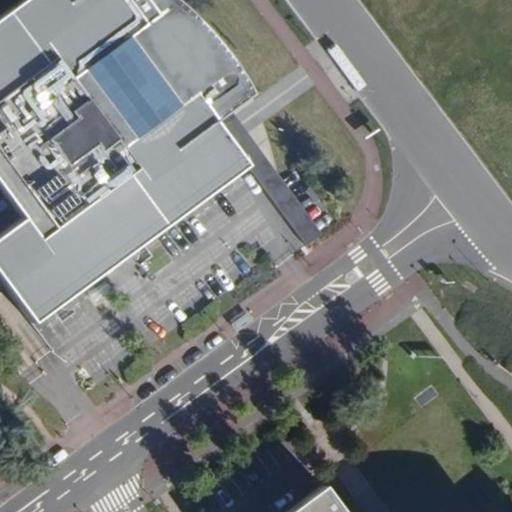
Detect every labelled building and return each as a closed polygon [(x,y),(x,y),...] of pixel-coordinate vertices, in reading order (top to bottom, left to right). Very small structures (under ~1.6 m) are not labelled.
[(201,103),(217,92),(218,92),(219,92),(220,92),(226,91),(231,86),(233,79),(230,71),(223,67),(217,67),(214,68),(210,71),(207,77),(207,78),(207,79),(204,81),(147,3),(144,0),(17,0),(0,13),(0,280),(30,320),(245,162),(201,103)] [(151,0),(147,3),(204,81),(207,79),(207,78),(207,77),(151,0)] [(201,103),(245,162),(304,244),(320,232),(219,92),(218,92),(217,92),(201,103)] [(233,330),(249,318),(244,312),(228,324),(233,330)] [(341,511),(322,485),(285,511),(341,511)]
